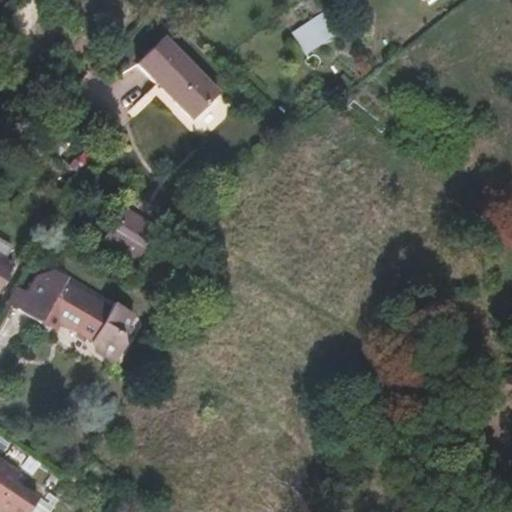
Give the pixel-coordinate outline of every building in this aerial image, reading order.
[(320,11),(291,34),(306,54),(336,31),(320,11)] [(170,37),(142,63),(194,117),(221,90),(170,37)] [(112,227),(114,228),(109,236),(142,258),(159,233),(161,224),(132,205),(133,202),(125,197),(116,212),(120,215),(112,227)] [(0,240),(0,257),(4,259),(11,246),(0,240)] [(0,257),(0,288),(13,265),(4,259),(0,257)] [(35,277),(27,291),(17,309),(16,310),(41,324),(47,313),(61,321),(94,340),(97,350),(114,360),(122,346),(123,336),(138,314),(117,301),(112,309),(65,282),(67,278),(56,271),(35,277)] [(27,291),(16,285),(6,303),(17,309),(27,291)] [(61,321),(47,313),(41,324),(56,332),(61,321)] [(39,462),(28,455),(21,466),(31,473),(39,462)] [(0,511),(21,511),(33,494),(10,479),(15,472),(0,462),(0,511)] [(21,511),(43,511),(49,505),(33,494),(21,511)]
